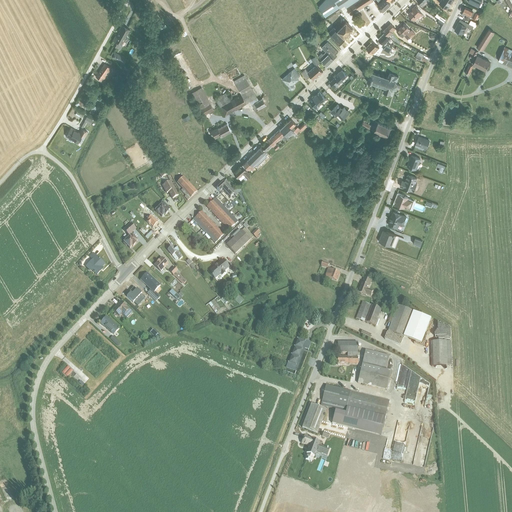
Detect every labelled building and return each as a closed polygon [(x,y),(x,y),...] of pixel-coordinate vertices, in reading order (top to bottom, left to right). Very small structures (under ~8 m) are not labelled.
[(324,0),(319,6),(320,8),(326,17),(340,7),(340,8),(342,6),(345,5),(351,14),(373,0),(324,0)] [(377,0),(380,3),(378,4),(377,5),(381,10),(383,11),(386,8),(386,9),(387,8),(386,8),(387,7),(388,7),(391,4),(386,0),(377,0)] [(429,0),(429,1),(431,3),(430,4),(441,13),(443,11),(429,0)] [(511,3),(510,0),(503,0),(506,4),(508,3),(509,5),(511,9),(511,3)] [(413,9),(408,14),(415,20),(417,17),(418,18),(422,14),(415,6),(414,6),(412,9),(413,9)] [(463,12),(462,13),(467,15),(465,18),(469,20),(470,17),(478,21),(480,14),(465,7),(466,8),(464,13),(463,12)] [(437,14),(435,16),(444,22),(446,20),(437,14)] [(338,17),(335,19),(338,22),(337,23),(340,27),(346,22),(343,18),(340,20),(338,17)] [(460,19),(459,22),(469,27),(469,28),(473,30),(475,27),(470,24),(460,19)] [(333,24),(327,29),(333,40),(341,33),(344,37),(353,28),(346,22),(337,30),(333,24)] [(459,22),(455,30),(463,34),(464,32),(466,33),(469,28),(469,27),(459,22)] [(391,23),(387,27),(392,32),(396,29),(391,23)] [(400,27),(397,31),(403,37),(404,36),(407,38),(410,36),(412,37),(416,34),(412,30),(411,30),(410,30),(411,29),(405,24),(401,28),(400,27)] [(115,36),(113,40),(115,42),(113,45),(117,47),(119,44),(122,45),(124,41),(126,42),(128,38),(126,37),(130,30),(122,25),(119,30),(120,31),(117,36),(115,36)] [(387,27),(383,31),(385,32),(389,36),(390,34),(395,41),(402,44),(403,42),(401,41),(398,39),(392,32),(387,27)] [(488,28),(477,46),(482,50),(494,32),(488,28)] [(385,32),(378,39),(386,46),(387,44),(392,47),(394,45),(389,42),(388,43),(387,42),(391,38),(389,36),(385,32)] [(322,52),(318,56),(327,65),(337,56),(335,55),(338,52),(328,41),(322,47),(326,51),(323,54),(322,52)] [(367,46),(366,47),(366,48),(373,54),(379,48),(372,41),(367,46)] [(386,46),(383,49),(390,53),(391,49),(394,51),(395,49),(392,47),(387,44),(386,46)] [(511,49),(505,47),(498,61),(511,67),(511,49)] [(113,51),(110,56),(112,57),(112,58),(123,64),(127,58),(115,52),(113,51)] [(416,57),(415,58),(420,61),(420,60),(422,61),(423,61),(426,63),(428,60),(422,57),(417,54),(416,54),(415,56),(416,57)] [(477,55),(473,64),(475,65),(485,71),(486,69),(489,70),(491,66),(488,65),(490,61),(477,55)] [(305,69),(302,72),(307,79),(311,76),(314,79),(323,72),(317,65),(319,63),(315,57),(311,59),(315,66),(308,72),(305,69)] [(105,64),(96,76),(99,79),(98,80),(101,82),(102,81),(104,79),(105,81),(109,75),(110,72),(109,72),(111,70),(110,67),(105,64)] [(469,64),(465,72),(469,74),(473,66),(469,64)] [(292,70),(282,79),(290,88),(291,88),(291,89),(292,89),(293,89),(294,89),(294,88),(295,88),(295,87),(295,86),(295,85),(294,85),(294,84),(299,79),(298,77),(300,75),(294,69),(292,71),(292,70)] [(336,76),(342,81),(348,75),(342,69),(336,76)] [(371,72),(367,81),(385,87),(383,92),(393,95),(395,89),(397,89),(399,90),(401,85),(398,84),(397,82),(399,76),(389,73),(388,77),(371,72)] [(118,74),(110,79),(115,87),(123,82),(122,80),(123,79),(120,74),(118,75),(118,74)] [(226,93),(215,99),(225,116),(247,104),(250,101),(255,111),(266,105),(262,98),(258,100),(244,75),(234,81),(241,94),(231,100),(226,93)] [(342,81),(336,76),(330,82),(335,87),(342,81)] [(201,112),(203,116),(214,110),(210,104),(211,103),(202,87),(190,94),(201,112)] [(315,96),(321,103),(322,103),(327,98),(320,91),(314,96),(315,96)] [(321,103),(315,96),(310,101),(316,108),(321,103)] [(87,117),(81,127),(83,128),(86,122),(91,124),(93,120),(87,117)] [(287,123),(293,130),(298,135),(298,134),(297,133),(299,131),(300,132),(307,126),(304,123),(299,128),(291,119),(287,123)] [(363,121),(362,124),(390,138),(395,129),(375,120),(373,125),(371,124),(371,125),(363,121)] [(280,129),(287,136),(293,130),(287,123),(280,129)] [(217,128),(210,132),(212,136),(214,136),(215,138),(221,135),(222,137),(231,132),(227,124),(218,129),(217,128)] [(68,131),(65,135),(66,135),(66,136),(69,138),(70,138),(74,140),(73,141),(78,143),(82,136),(85,137),(88,132),(81,128),(79,132),(78,131),(71,127),(69,131),(68,131)] [(271,138),(275,143),(281,137),(284,141),(288,138),(287,136),(280,129),(271,138)] [(419,137),(416,145),(427,149),(430,141),(419,137)] [(261,146),(265,151),(266,152),(272,145),(276,150),(279,147),(275,143),(271,138),(261,146)] [(256,152),(265,160),(267,161),(269,159),(263,153),(265,151),(261,146),(260,147),(256,152)] [(156,148),(147,153),(153,163),(158,161),(162,159),(156,148)] [(247,160),(253,167),(258,162),(259,163),(260,161),(263,164),(266,162),(265,160),(256,152),(247,160)] [(412,155),(407,166),(417,170),(419,164),(420,164),(420,163),(421,163),(420,162),(420,161),(421,159),(412,155)] [(242,165),(247,171),(250,168),(253,171),(254,169),(255,170),(256,169),(253,167),(247,160),(242,165)] [(438,163),(437,166),(440,167),(438,171),(443,173),(446,166),(438,163)] [(247,171),(242,165),(233,173),(238,178),(239,178),(241,180),(243,178),(245,180),(251,175),(247,171)] [(164,168),(158,172),(161,178),(167,175),(164,168)] [(180,181),(177,183),(183,189),(181,191),(186,196),(185,197),(188,201),(197,192),(182,175),(178,178),(180,181)] [(233,193),(236,190),(235,189),(238,187),(236,185),(234,187),(226,180),(223,183),(233,193)] [(170,181),(162,186),(166,194),(169,192),(172,199),(178,196),(170,181)] [(233,193),(223,183),(217,189),(221,194),(224,192),(230,198),(234,195),(235,197),(239,193),(241,195),(240,196),(243,203),(246,202),(242,195),(243,194),(238,188),(236,190),(233,193)] [(397,194),(395,199),(397,200),(395,205),(405,209),(405,208),(410,210),(414,201),(410,199),(410,198),(397,193),(397,194)] [(212,211),(220,203),(216,198),(207,207),(212,211)] [(161,205),(155,211),(159,215),(160,214),(162,217),(164,215),(165,216),(169,212),(168,212),(170,209),(163,201),(160,204),(161,205)] [(220,203),(212,211),(216,216),(225,208),(220,203)] [(225,208),(216,216),(220,221),(229,212),(225,208)] [(144,217),(148,213),(144,209),(140,214),(144,217)] [(193,220),(195,222),(197,225),(206,217),(202,212),(193,220)] [(229,212),(220,221),(225,225),(234,217),(229,212)] [(390,220),(388,225),(398,228),(399,225),(402,226),(406,216),(393,212),(391,218),(390,218),(390,220)] [(149,219),(146,222),(150,226),(151,225),(153,227),(157,223),(149,215),(147,217),(149,219)] [(206,217),(197,225),(202,229),(210,221),(206,217)] [(234,217),(225,225),(229,230),(232,227),(238,222),(234,217)] [(210,221),(202,229),(206,234),(215,226),(210,221)] [(131,223),(123,230),(129,236),(136,229),(131,223)] [(215,226),(206,234),(211,239),(219,231),(215,226)] [(241,232),(234,238),(226,245),(235,254),(253,237),(245,228),(242,231),(241,232)] [(257,228),(252,233),(256,237),(257,239),(260,237),(258,235),(260,232),(257,228)] [(234,238),(241,232),(239,230),(232,236),(234,238)] [(219,231),(211,239),(215,244),(221,238),(224,235),(219,231)] [(381,235),(379,241),(392,246),(396,235),(387,231),(385,236),(381,235)] [(124,243),(126,246),(127,245),(130,248),(132,246),(133,247),(136,243),(135,242),(138,240),(132,234),(124,242),(124,243)] [(415,238),(413,243),(420,246),(423,241),(415,238)] [(172,247),(168,250),(176,261),(178,259),(179,260),(183,257),(178,252),(179,251),(175,246),(173,248),(172,247)] [(99,270),(102,267),(105,264),(94,254),(90,258),(92,260),(85,267),(90,272),(92,270),(97,275),(100,271),(99,270)] [(162,258),(154,266),(161,272),(168,264),(162,258)] [(189,260),(186,262),(189,265),(193,270),(195,268),(189,260)] [(223,260),(210,271),(213,274),(211,275),(215,280),(221,275),(222,276),(226,273),(224,272),(229,268),(223,260)] [(174,267),(169,272),(183,285),(187,281),(179,274),(180,273),(174,267)] [(329,268),(326,277),(337,281),(340,273),(329,268)] [(147,273),(140,280),(151,290),(149,292),(147,294),(156,302),(161,297),(155,292),(161,286),(147,273)] [(364,277),(359,293),(366,296),(366,295),(371,297),(373,291),(369,289),(372,280),(364,277)] [(126,295),(136,305),(143,298),(133,288),(126,295)] [(172,290),(169,293),(177,300),(180,297),(172,290)] [(237,294),(233,298),(240,305),(244,300),(237,294)] [(215,299),(209,304),(217,315),(228,310),(225,307),(221,308),(215,299)] [(121,302),(113,311),(120,317),(122,315),(123,316),(124,316),(127,318),(132,313),(121,302)] [(363,302),(356,319),(376,326),(382,309),(363,302)] [(398,306),(389,331),(396,334),(404,337),(414,312),(398,306)] [(106,317),(100,324),(104,327),(105,327),(114,336),(119,329),(106,317)] [(153,329),(149,333),(155,338),(159,334),(153,329)] [(288,361),(300,366),(307,349),(304,348),(308,338),(299,334),(288,361)] [(113,336),(110,339),(119,347),(121,344),(113,336)] [(451,341),(431,342),(432,367),(452,366),(451,341)] [(358,342),(338,342),(338,353),(347,353),(348,357),(358,357),(358,342)] [(365,350),(358,383),(387,390),(392,371),(387,369),(390,356),(365,350)] [(326,386),(321,407),(336,409),(333,424),(383,435),(388,408),(381,406),(382,401),(380,400),(379,404),(368,402),(369,395),(326,386)] [(305,428),(318,433),(326,410),(313,405),(305,428)] [(414,466),(418,439),(407,437),(409,426),(396,424),(390,461),(403,463),(403,461),(406,461),(406,465),(414,466)]
